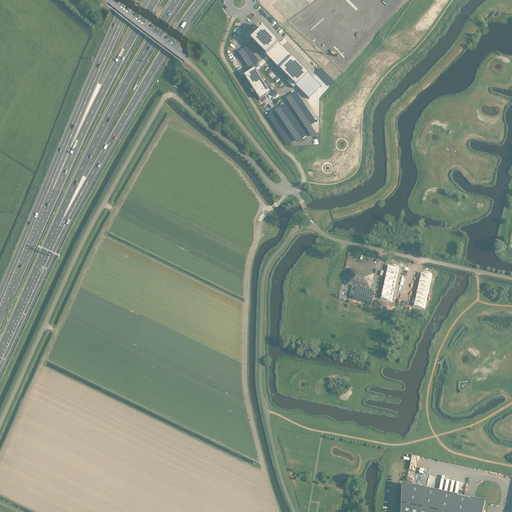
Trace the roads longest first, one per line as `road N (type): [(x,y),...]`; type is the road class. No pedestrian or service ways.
road 1 (unclassified): [(0,423),(92,221),(164,96),(174,95),(274,187),(288,185)]
road 2 (motorway): [(57,225),(199,0)]
road 3 (unclassified): [(288,185),(197,70),(106,0)]
road 4 (motorway): [(57,225),(131,71),(176,0)]
road 5 (track): [(262,286),(262,389),(294,511)]
road 6 (motorway): [(155,0),(54,188)]
road 7 (unclassified): [(511,278),(331,238),(314,225)]
road 8 (motorway): [(130,0),(54,188)]
road 9 (track): [(301,172),(222,54),(235,12)]
road 10 (motorway): [(0,355),(57,225)]
road 11 (motorway): [(54,188),(0,312)]
